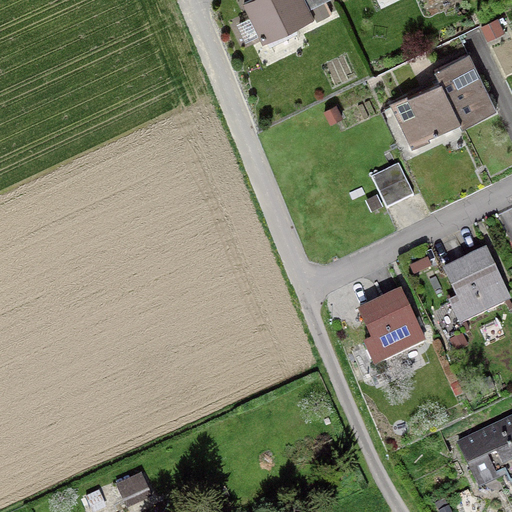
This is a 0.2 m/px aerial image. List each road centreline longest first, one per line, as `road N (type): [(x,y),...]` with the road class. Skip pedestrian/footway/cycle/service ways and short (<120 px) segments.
road 1 (residential): [(187,0),(302,288)]
road 2 (residential): [(302,288),(354,423),(401,511)]
road 3 (residential): [(511,189),(302,288)]
